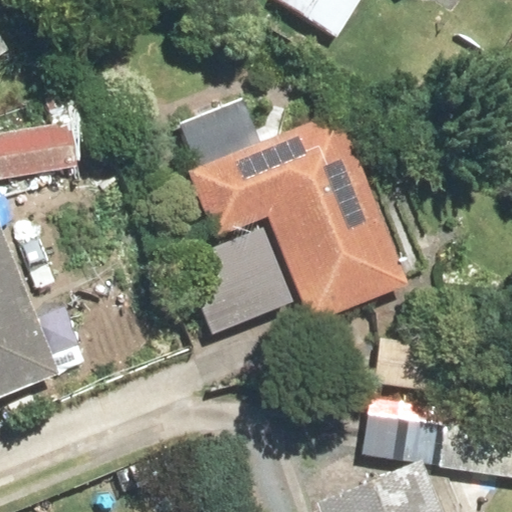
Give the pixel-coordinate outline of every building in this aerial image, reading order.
[(347,0),(269,0),(327,35),(347,0)] [(0,17),(0,61),(20,48),(0,17)] [(398,285),(330,116),(179,176),(206,242),(257,221),(298,324),(398,285)] [(82,120),(0,129),(0,170),(2,184),(89,174),(82,120)] [(0,398),(51,378),(0,255),(0,398)] [(435,511),(417,464),(305,507),(307,511),(435,511)]
